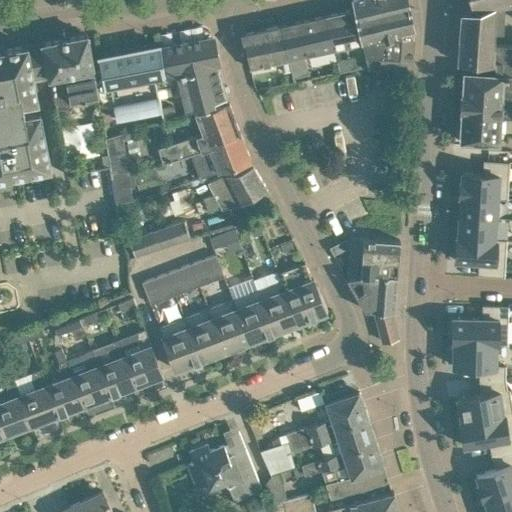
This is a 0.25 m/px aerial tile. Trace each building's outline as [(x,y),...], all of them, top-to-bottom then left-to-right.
[(407,0),(353,0),(355,8),(362,40),(414,28),(407,0)] [(461,11),(460,40),(494,43),(511,44),(511,0),(469,0),(472,9),(463,11),(461,11)] [(355,8),(326,14),(334,49),(358,43),(358,41),(362,40),(355,8)] [(326,14),(281,24),(289,59),(291,70),(306,67),(303,55),(334,49),(326,14)] [(281,24),(242,32),(250,67),(289,59),(281,24)] [(414,28),(362,40),(368,65),(368,66),(377,67),(411,69),(414,28)] [(92,60),(87,33),(41,42),(47,74),(47,75),(48,75),(53,102),(54,102),(59,106),(67,104),(71,100),(70,97),(97,93),(97,97),(99,104),(113,101),(110,83),(102,84),(99,59),(92,60)] [(218,63),(219,63),(214,38),(210,35),(160,45),(164,72),(154,74),(161,110),(163,119),(163,121),(165,120),(164,119),(157,87),(178,82),(185,108),(194,106),(227,96),(218,63)] [(38,100),(33,78),(47,75),(47,74),(41,42),(27,44),(0,49),(0,176),(50,167),(40,111),(25,114),(23,103),(38,100)] [(110,83),(113,101),(115,119),(161,110),(154,74),(164,72),(160,45),(160,43),(141,47),(141,45),(133,46),(134,48),(122,51),(122,48),(115,49),(115,52),(98,55),(99,59),(102,84),(110,83)] [(460,90),(459,110),(462,110),(500,111),(509,113),(511,83),(511,62),(495,62),(494,73),(464,71),(463,91),(460,90)] [(201,145),(240,130),(229,101),(196,113),(202,131),(157,146),(162,161),(190,152),(202,148),(201,145)] [(462,110),(460,138),(488,140),(487,145),(511,146),(511,132),(507,132),(506,137),(498,137),(500,111),(462,110)] [(218,173),(252,160),(240,130),(201,145),(202,148),(190,152),(195,166),(214,158),(217,165),(218,173)] [(112,178),(117,176),(127,173),(123,149),(122,131),(106,136),(106,142),(108,154),(112,178)] [(129,152),(139,149),(137,139),(138,139),(135,131),(125,133),(128,142),(127,142),(129,152)] [(96,156),(108,154),(106,142),(94,144),(96,156)] [(460,179),(459,193),(507,196),(509,161),(487,159),(483,159),(483,172),(462,171),(461,175),(461,179),(460,179)] [(250,198),(267,188),(253,163),(241,168),(225,172),(207,182),(213,194),(202,197),(208,210),(221,207),(222,209),(237,204),(250,198)] [(103,165),(78,167),(80,188),(104,186),(103,165)] [(116,201),(132,197),(127,173),(117,176),(112,178),(116,201)] [(175,213),(192,207),(185,187),(169,192),(172,199),(156,203),(160,214),(174,210),(175,213)] [(460,195),(459,215),(496,217),(497,197),(507,197),(507,196),(459,193),(459,194),(460,194),(460,195)] [(132,197),(116,201),(123,228),(143,224),(141,213),(149,212),(145,195),(132,197)] [(456,235),(456,236),(506,240),(506,238),(495,238),(496,217),(459,215),(458,232),(458,235),(456,235)] [(135,254),(190,236),(183,217),(128,235),(135,254)] [(238,237),(234,226),(209,236),(213,246),(238,237)] [(350,235),(347,276),(397,280),(400,239),(350,235)] [(456,236),(455,259),(479,260),(478,272),(478,273),(483,274),(504,275),(506,240),(456,236)] [(294,247),(291,239),(280,243),(284,251),(294,247)] [(203,257),(211,279),(224,274),(215,252),(203,257)] [(199,284),(211,279),(203,257),(191,261),(199,284)] [(311,278),(305,260),(277,271),(280,278),(281,278),(298,321),(326,311),(313,277),(311,278)] [(187,288),(199,284),(191,261),(178,266),(187,288)] [(175,293),(187,288),(178,266),(166,271),(175,293)] [(163,298),(175,293),(166,271),(154,275),(163,298)] [(150,302),(163,298),(154,275),(142,280),(150,302)] [(347,276),(346,276),(365,308),(374,309),(383,340),(398,336),(391,311),(395,307),(397,280),(347,276)] [(273,331),(298,321),(281,278),(280,278),(257,287),(273,331)] [(249,340),(273,331),(257,287),(232,296),(249,340)] [(133,296),(118,302),(121,310),(136,304),(133,296)] [(225,349),(249,340),(232,296),(208,306),(225,349)] [(453,316),(452,340),(507,341),(508,304),(492,304),(474,303),(473,316),(453,316)] [(200,358),(225,349),(208,306),(184,315),(200,358)] [(81,316),(84,324),(99,318),(96,310),(81,316)] [(175,368),(200,358),(184,315),(158,324),(175,368)] [(83,324),(84,324),(81,316),(66,322),(69,329),(71,329),(74,337),(86,333),(83,324)] [(26,330),(29,338),(44,332),(41,325),(26,330)] [(162,373),(155,354),(145,327),(137,330),(138,331),(137,340),(140,347),(125,353),(136,383),(162,373)] [(14,344),(29,338),(26,330),(11,336),(14,344)] [(119,337),(93,347),(110,393),(136,383),(125,353),(119,337)] [(449,345),(449,360),(453,360),(453,364),(479,365),(479,379),(505,377),(505,364),(496,364),(496,342),(507,342),(507,341),(452,340),(452,341),(453,341),(453,345),(449,345)] [(66,357),(65,357),(61,346),(54,348),(59,361),(58,370),(61,377),(46,383),(57,413),(84,403),(72,373),(66,357)] [(84,403),(110,393),(93,347),(85,350),(85,351),(85,360),(87,367),(72,373),(84,403)] [(57,413),(46,383),(40,367),(32,370),(33,371),(32,379),(35,387),(20,393),(31,423),(57,413)] [(31,423),(20,393),(14,377),(6,380),(7,381),(6,389),(9,397),(0,400),(0,418),(5,432),(31,423)] [(482,392),(457,396),(461,419),(460,419),(460,420),(511,411),(511,405),(509,388),(507,388),(505,377),(479,379),(480,388),(482,392)] [(332,416),(286,431),(290,441),(367,415),(366,413),(358,390),(326,401),(332,416)] [(511,411),(460,420),(464,444),(470,443),(489,440),(491,451),(491,454),(511,448),(511,411)] [(367,415),(290,441),(293,450),(320,442),(325,456),(374,439),(370,425),(367,415)] [(317,459),(302,464),(305,474),(321,469),(338,463),(343,476),(351,475),(383,465),(378,449),(374,439),(325,456),(317,459)] [(272,444),(260,448),(261,449),(261,450),(264,458),(267,463),(270,471),(294,464),(291,451),(287,452),(286,453),(286,452),(285,450),(283,443),(283,441),(281,442),(272,444)] [(193,460),(188,462),(199,490),(214,484),(226,479),(234,500),(262,489),(245,446),(228,453),(224,443),(210,448),(207,442),(189,450),(193,460)] [(496,467),(476,474),(479,482),(478,482),(482,495),(511,485),(511,448),(491,454),(496,467)] [(343,476),(325,481),(329,495),(356,488),(369,485),(388,478),(383,465),(351,475),(343,476)] [(271,473),(264,483),(269,502),(272,501),(286,498),(278,471),(271,473)] [(511,485),(482,495),(483,496),(484,496),(489,511),(500,511),(511,508),(511,485)] [(86,511),(113,511),(103,489),(81,500),(86,511)] [(399,511),(394,490),(392,490),(374,495),(325,508),(325,511),(399,511)] [(286,498),(272,501),(274,511),(316,511),(311,492),(286,498)] [(265,497),(247,504),(249,511),(265,511),(270,510),(265,497)] [(86,511),(81,500),(59,510),(59,511),(86,511)]
